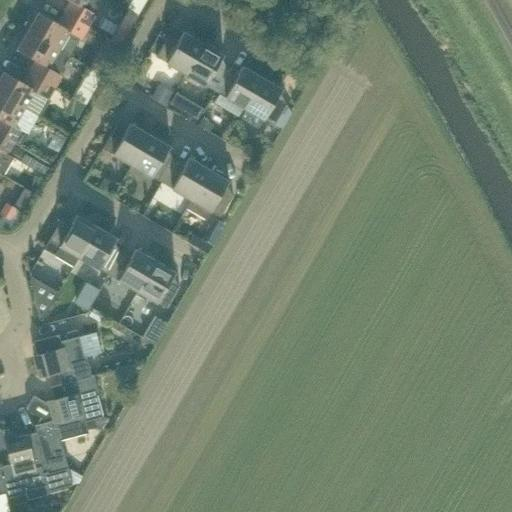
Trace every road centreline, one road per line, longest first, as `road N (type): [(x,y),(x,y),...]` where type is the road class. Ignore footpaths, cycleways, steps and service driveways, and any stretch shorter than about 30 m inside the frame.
road 1 (residential): [(185,252),(61,179)]
road 2 (residential): [(178,0),(301,71)]
road 3 (residential): [(236,160),(114,89)]
